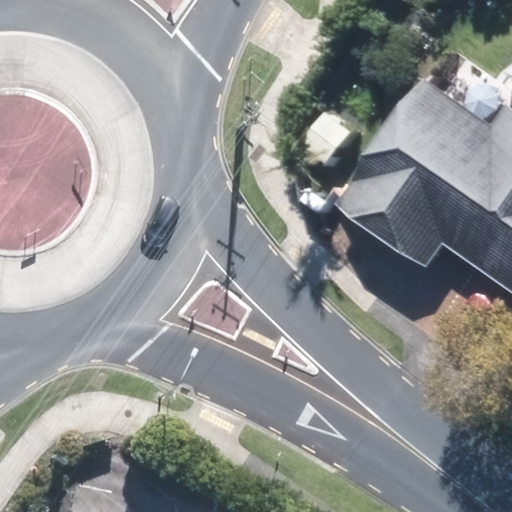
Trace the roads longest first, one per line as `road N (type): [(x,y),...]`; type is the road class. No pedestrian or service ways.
road 1 (residential): [(201,192),(402,441)]
road 2 (residential): [(402,441),(115,322)]
road 3 (secondary): [(201,192),(181,253),(115,322)]
road 4 (secondary): [(86,0),(111,8),(165,56),(188,94)]
